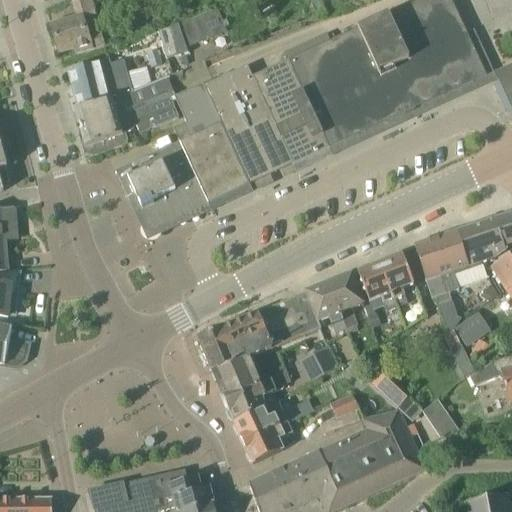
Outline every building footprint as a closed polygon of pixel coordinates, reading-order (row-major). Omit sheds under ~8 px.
[(83,0),(72,3),(77,20),(51,28),(59,54),(75,50),(77,54),(105,46),(101,35),(88,39),(82,20),(96,16),(91,0),(83,0)] [(487,78),(467,36),(450,0),(424,0),(393,14),(434,102),(487,78)] [(188,49),(226,33),(216,10),(178,26),(178,27),(188,49)] [(381,127),(434,102),(393,14),(340,39),(381,127)] [(166,61),(180,57),(189,54),(188,49),(178,27),(171,30),(158,34),(166,61)] [(328,151),(381,127),(340,39),(288,63),(327,149),(328,151)] [(124,99),(132,96),(133,96),(124,63),(111,67),(109,62),(68,72),(78,112),(112,103),(124,99)] [(288,63),(253,79),(252,80),(292,168),(294,167),(292,163),(306,156),(305,153),(312,150),(315,156),(318,155),(317,154),(327,149),(288,63)] [(511,66),(495,74),(511,110),(511,66)] [(252,80),(253,79),(248,68),(204,89),(221,126),(248,188),(292,168),(252,80)] [(184,127),(190,140),(180,144),(180,145),(179,145),(207,207),(209,207),(209,206),(248,188),(221,126),(204,89),(203,86),(175,99),(187,125),(184,127)] [(171,100),(139,112),(132,96),(124,99),(112,103),(78,112),(76,112),(76,113),(75,113),(86,150),(87,153),(88,155),(91,157),(94,158),(96,157),(129,145),(125,136),(132,133),(137,128),(140,136),(150,132),(149,132),(179,121),(171,100)] [(180,144),(190,140),(184,127),(174,132),(180,144)] [(1,182),(9,179),(6,170),(7,169),(0,143),(0,193),(4,193),(1,182)] [(179,145),(116,174),(128,202),(136,198),(149,227),(147,228),(146,231),(145,233),(146,236),(147,238),(150,239),(152,240),(155,239),(157,237),(158,235),(158,233),(158,230),(207,207),(179,145)] [(0,274),(7,275),(7,274),(5,243),(17,242),(14,209),(2,211),(0,211),(0,274)] [(504,248),(511,245),(511,218),(511,216),(457,233),(468,268),(496,258),(506,253),(504,248)] [(432,301),(448,296),(441,277),(453,273),(468,268),(457,233),(414,247),(432,301)] [(511,300),(511,254),(490,269),(496,278),(501,274),(511,290),(511,291),(508,294),(511,300)] [(402,291),(414,286),(403,257),(380,266),(398,310),(408,305),(402,291)] [(387,314),(398,310),(380,266),(358,275),(369,304),(381,299),(387,314)] [(0,318),(8,320),(9,317),(14,317),(16,295),(15,294),(15,289),(17,289),(19,273),(7,274),(7,275),(0,274),(0,318)] [(457,285),(453,273),(441,277),(448,296),(459,291),(457,285)] [(363,306),(352,277),(329,286),(347,331),(358,327),(352,311),(363,306)] [(336,336),(347,331),(329,286),(306,295),(318,324),(319,324),(329,320),(336,336)] [(321,331),(319,324),(318,324),(306,295),(256,317),(224,331),(224,330),(199,341),(213,375),(249,361),(321,331)] [(453,332),(460,321),(457,319),(449,295),(448,296),(435,300),(447,335),(453,332)] [(367,320),(371,331),(381,328),(376,317),(367,320)] [(12,331),(0,329),(0,366),(15,369),(15,368),(24,362),(25,362),(28,347),(10,343),(12,331)] [(447,335),(442,338),(449,351),(460,346),(453,332),(447,335)] [(313,384),(341,370),(330,349),(302,363),(313,384)] [(474,387),(496,377),(501,376),(510,408),(511,407),(511,358),(492,365),(471,380),(474,387)] [(257,380),(249,361),(213,375),(224,402),(279,379),(275,372),(257,380)] [(233,424),(234,425),(276,406),(276,405),(272,396),(284,390),(283,388),(291,385),(284,368),(275,372),(279,379),(224,402),(229,413),(227,417),(229,422),(233,424)] [(364,381),(398,411),(407,401),(374,370),(364,381)] [(337,421),(359,411),(353,397),(331,407),(337,421)] [(244,447),(288,425),(314,414),(308,403),(283,415),(278,404),(276,405),(276,406),(234,425),(235,428),(234,431),(236,435),(239,436),(244,447)] [(429,424),(446,414),(438,403),(422,414),(429,424)] [(319,455),(249,487),(258,511),(293,511),(319,500),(325,511),(340,511),(426,473),(398,412),(363,423),(367,433),(319,455)] [(253,467),(283,452),(279,442),(293,436),(288,425),(244,447),(248,455),(247,458),(249,463),(252,464),(253,467)] [(94,511),(193,511),(213,507),(213,505),(212,505),(209,491),(198,481),(188,483),(185,473),(89,494),(94,511)] [(511,511),(511,500),(511,497),(462,506),(463,510),(468,509),(468,511),(511,511)] [(0,511),(52,511),(52,501),(0,500),(0,511)]
